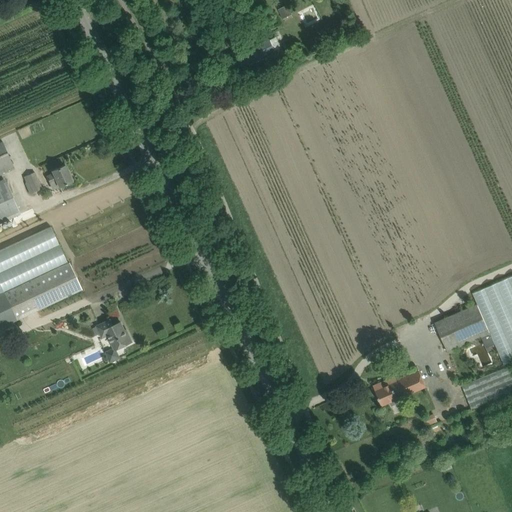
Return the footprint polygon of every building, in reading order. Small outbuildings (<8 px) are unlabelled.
[(287,5),(278,9),(283,19),(292,16),(287,5)] [(253,43),(231,53),(238,68),(248,63),(250,66),(276,53),(271,41),(256,48),(253,43)] [(0,144),(0,174),(14,168),(12,164),(4,143),(0,144)] [(53,174),(47,177),(53,190),(72,181),(65,165),(52,171),(53,174)] [(25,175),(27,181),(26,182),(31,194),(35,192),(35,191),(43,187),(36,170),(25,175)] [(4,178),(0,180),(0,223),(20,214),(4,178)] [(0,251),(0,291),(66,261),(51,227),(0,251)] [(69,262),(0,294),(0,327),(81,289),(69,262)] [(477,304),(435,323),(448,351),(490,332),(505,365),(511,361),(511,276),(473,294),(477,304)] [(97,327),(91,329),(95,337),(100,334),(103,339),(109,336),(115,350),(132,342),(128,333),(126,334),(121,322),(114,325),(111,319),(97,326),(97,327)] [(511,365),(461,387),(472,411),(511,394),(511,365)] [(373,386),(382,406),(425,387),(418,370),(387,383),(386,380),(373,386)] [(423,419),(426,428),(438,424),(434,415),(423,419)]
